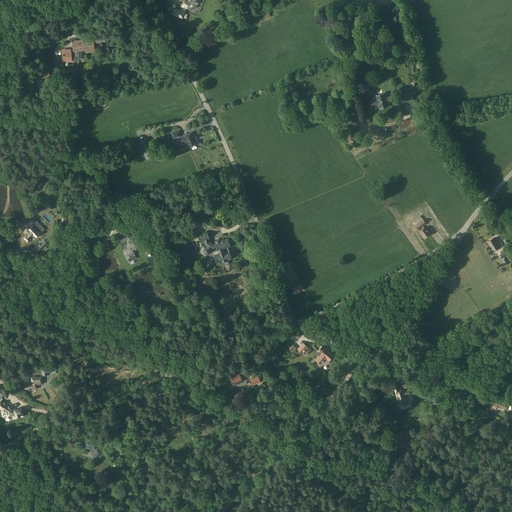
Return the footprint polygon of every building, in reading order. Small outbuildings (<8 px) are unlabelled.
[(182,17),(180,17),(184,7),(187,8),(190,7),(191,9),(196,7),(195,4),(198,3),(199,0),(183,0),(181,6),(182,6),(180,10),(174,8),(171,13),(182,18),(182,17)] [(93,39),(84,39),(81,39),(81,40),(72,40),(73,50),(71,51),(71,48),(61,49),(62,62),(72,61),(72,60),(74,60),(74,61),(79,61),(78,60),(82,59),(82,50),(85,50),(85,51),(94,50),(94,43),(108,42),(107,38),(93,39)] [(413,99),(410,91),(401,94),(404,103),(413,99)] [(380,109),(389,106),(388,102),(391,101),(389,96),(387,97),(385,93),(376,95),(377,99),(370,101),(372,107),(379,105),(380,109)] [(348,117),(347,120),(348,123),(355,126),(358,126),(359,123),(358,120),(351,116),(348,117)] [(172,133),(173,137),(174,137),(175,140),(172,142),(177,152),(184,149),(188,147),(196,143),(194,139),(195,139),(194,136),(193,137),(191,132),(183,136),(179,138),(178,136),(179,136),(178,131),(172,133)] [(140,141),(146,159),(152,157),(146,139),(140,141)] [(420,231),(425,238),(430,233),(425,227),(424,228),(423,226),(426,223),(423,219),(420,216),(417,218),(418,220),(414,223),(415,225),(420,231)] [(28,229),(30,231),(23,237),(28,242),(34,236),(36,237),(41,232),(37,229),(36,230),(32,225),(28,229)] [(126,238),(137,232),(133,225),(122,231),(126,238)] [(214,248),(217,247),(218,249),(219,249),(221,254),(215,256),(218,264),(233,258),(229,248),(232,247),(229,238),(225,240),(224,239),(220,241),(220,240),(216,241),(216,242),(214,243),(210,241),(209,239),(210,239),(208,232),(200,235),(203,242),(205,241),(206,245),(209,246),(208,248),(205,249),(204,251),(205,254),(208,255),(210,254),(211,251),(210,249),(211,247),(214,248)] [(494,238),(487,242),(493,250),(499,246),(494,238)] [(39,252),(48,244),(48,243),(45,240),(44,239),(35,247),(39,252)] [(135,243),(130,245),(131,247),(124,250),(127,258),(134,255),(133,251),(138,249),(135,243)] [(511,253),(507,248),(500,252),(504,258),(511,253)] [(303,288),(301,283),(293,288),(295,292),(303,288)] [(303,354),(308,347),(303,342),(297,349),(303,354)] [(334,355),(323,345),(318,350),(322,354),(317,359),(321,363),(324,360),(327,363),(329,361),(329,360),(334,355)] [(246,384),(242,372),(229,377),(234,388),(246,384)] [(396,393),(399,405),(408,403),(406,395),(412,393),(411,389),(404,391),(404,390),(399,391),(396,383),(402,377),(400,374),(393,382),(396,393)] [(256,376),(249,378),(252,386),(258,383),(256,376)] [(36,377),(31,377),(32,384),(24,385),(25,390),(38,388),(37,383),(39,383),(42,382),(42,377),(36,378),(36,377)] [(498,406),(507,409),(508,404),(505,404),(506,401),(501,400),(501,401),(495,399),(494,400),(493,399),(491,403),(496,405),(495,406),(498,407),(498,406)] [(7,404),(1,401),(0,403),(0,407),(6,412),(8,416),(15,415),(16,418),(20,417),(20,414),(23,413),(22,408),(14,410),(6,406),(7,404)] [(270,417),(276,423),(280,419),(274,413),(270,417)] [(156,426),(163,431),(166,426),(159,421),(156,426)] [(84,441),(83,448),(90,448),(91,451),(90,452),(91,453),(90,457),(91,459),(94,458),(95,460),(98,459),(100,457),(99,455),(101,454),(101,452),(98,450),(97,448),(95,449),(93,446),(94,444),(90,442),(91,438),(85,437),(84,441)] [(115,445),(110,449),(115,454),(119,450),(115,445)]
